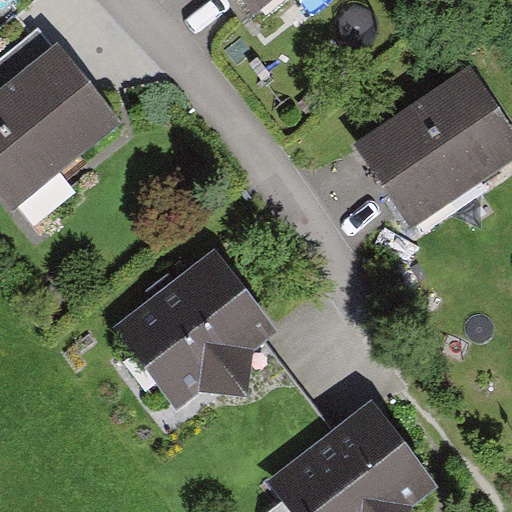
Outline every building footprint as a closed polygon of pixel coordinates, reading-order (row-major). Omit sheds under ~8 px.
[(286,0),(235,0),(256,24),(286,0)] [(123,131),(60,53),(57,55),(38,34),(0,63),(0,89),(5,96),(0,99),(0,203),(13,220),(123,131)] [(511,172),(511,135),(471,76),(355,154),(413,239),(511,172)] [(279,343),(215,261),(113,336),(178,417),(203,398),(249,410),(255,359),(279,343)] [(420,511),(441,497),(374,414),(269,489),(284,509),(279,511),(420,511)]
